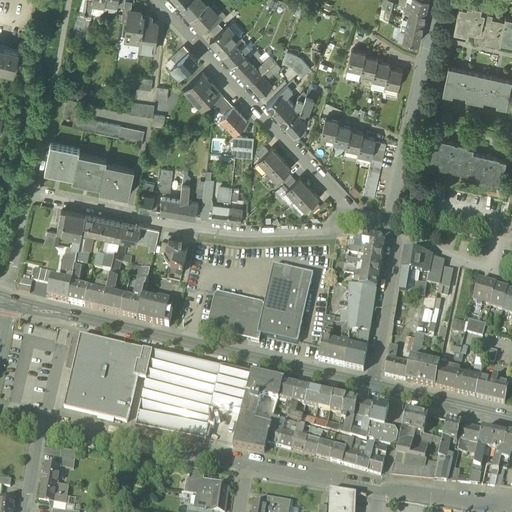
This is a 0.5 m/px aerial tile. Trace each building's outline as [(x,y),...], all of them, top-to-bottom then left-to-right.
[(122,20),(128,21),(129,9),(131,9),(132,1),(124,0),(124,6),(122,20)] [(188,0),(180,7),(190,18),(206,3),(207,2),(204,0),(188,0)] [(411,0),(410,6),(426,10),(428,0),(411,0)] [(511,13),(506,12),(505,17),(492,14),(493,10),(481,8),(482,3),(473,1),(472,3),(467,2),(467,3),(460,2),(455,24),(456,25),(462,26),(461,29),(468,30),(470,24),(476,25),(475,33),(481,34),(480,37),(495,41),(496,37),(501,38),(502,35),(508,36),(507,39),(511,40),(511,13)] [(216,14),(206,3),(190,18),(200,29),(204,26),(216,15),(216,14)] [(424,21),(426,10),(410,6),(408,17),(424,21)] [(126,37),(141,39),(144,15),(141,14),(141,13),(139,10),(131,9),(129,9),(128,21),(126,37)] [(204,26),(209,31),(219,22),(224,18),(219,12),(216,14),(216,15),(204,26)] [(150,16),(144,15),(141,39),(140,47),(155,49),(158,25),(155,21),(151,21),(152,17),(150,16)] [(421,31),(424,21),(408,17),(405,28),(421,31)] [(223,28),(219,22),(209,31),(214,36),(223,28)] [(210,40),(223,54),(235,43),(240,39),(227,24),(223,28),(214,36),(210,40)] [(419,43),(421,31),(405,28),(403,39),(419,43)] [(240,39),(235,43),(239,47),(245,42),(241,38),(240,39)] [(223,54),(232,64),(244,53),(239,47),(235,43),(223,54)] [(20,50),(0,44),(0,67),(15,72),(20,50)] [(184,45),(171,57),(176,62),(189,50),(184,45)] [(348,67),(361,70),(365,55),(365,52),(352,49),(348,67)] [(198,60),(189,50),(176,62),(171,67),(179,77),(198,60)] [(293,66),(301,76),(310,68),(298,55),(287,51),(284,58),(282,62),(293,66)] [(232,64),(240,73),(252,62),(244,53),(232,64)] [(258,68),(261,72),(274,60),(270,55),(259,65),(261,66),(258,68)] [(360,73),(373,76),(377,60),(377,58),(365,55),(361,70),(360,73)] [(171,67),(176,62),(171,57),(166,62),(171,67)] [(276,63),(274,60),(261,72),(260,73),(261,75),(265,73),(276,63)] [(373,76),(373,79),(386,82),(389,66),(390,63),(377,60),(373,76)] [(240,73),(249,83),(260,73),(261,72),(258,68),(252,62),(240,73)] [(402,69),(389,66),(386,82),(385,85),(398,88),(402,69)] [(467,96),(475,98),(480,73),(449,66),(444,91),(452,93),(451,95),(452,96),(453,93),(462,95),(463,92),(466,93),(466,96),(465,99),(466,99),(467,96)] [(198,101),(203,107),(211,100),(219,92),(220,91),(202,72),(184,88),(185,89),(187,87),(192,93),(191,94),(197,102),(198,101)] [(261,75),(260,73),(249,83),(260,95),(261,94),(270,86),(271,85),(261,75)] [(511,80),(480,73),(475,98),(482,100),(482,102),(483,103),(483,100),(484,97),(488,98),(487,101),(496,103),(496,105),(497,106),(498,103),(506,105),(511,80)] [(135,87),(152,89),(153,78),(136,76),(135,87)] [(288,84),(292,88),(297,83),(293,79),(288,84)] [(385,85),(386,82),(373,79),(371,87),(384,90),(385,85)] [(267,103),(285,123),(301,109),(305,99),(299,96),(298,98),(294,106),(286,96),(293,89),(292,88),(288,84),(267,103)] [(156,97),(169,99),(170,88),(157,86),(156,97)] [(261,94),(265,98),(271,92),(274,90),(270,86),(261,94)] [(307,93),(305,99),(301,109),(285,123),(294,133),(302,126),(308,121),(302,115),(307,111),(308,111),(316,92),(308,89),(307,93)] [(211,100),(215,105),(224,97),(219,92),(211,100)] [(64,113),(75,115),(75,114),(79,100),(67,96),(64,113)] [(215,105),(219,108),(227,100),(224,97),(215,105)] [(232,106),(227,100),(219,108),(224,114),(232,106)] [(131,113),(153,116),(155,105),(133,102),(131,113)] [(221,117),(235,132),(247,120),(233,105),(232,106),(224,114),(221,117)] [(72,126),(95,131),(98,119),(75,114),(75,115),(72,126)] [(165,117),(153,116),(152,125),(164,127),(165,117)] [(321,136),(334,139),(338,123),(339,120),(325,117),(321,136)] [(95,131),(119,136),(121,124),(98,119),(95,131)] [(351,126),(338,123),(334,139),(334,142),(347,145),(350,129),(351,126)] [(145,130),(121,124),(119,136),(142,141),(145,130)] [(294,133),(299,138),(307,131),(302,126),(294,133)] [(363,132),(350,129),(347,145),(346,148),(359,151),(362,135),(363,132)] [(231,155),(252,157),(253,137),(233,135),(231,155)] [(376,138),(362,135),(359,151),(358,154),(372,157),(372,153),(374,147),(375,141),(376,138)] [(460,167),(468,169),(472,152),(473,149),(466,147),(467,145),(433,137),(429,157),(440,159),(439,161),(451,164),(450,170),(459,172),(460,167)] [(375,141),(374,147),(385,149),(386,143),(375,141)] [(45,170),(74,176),(79,152),(79,149),(51,143),(45,170)] [(256,153),(260,157),(268,150),(264,145),(256,153)] [(258,159),(268,170),(281,157),(271,147),(268,150),(260,157),(258,159)] [(383,155),(385,149),(374,147),(372,153),(383,155)] [(73,180),(101,186),(106,162),(107,158),(79,152),(74,176),(73,180)] [(499,158),(472,152),(468,169),(467,174),(467,175),(478,177),(477,182),(486,184),(487,179),(492,180),(491,185),(492,185),(493,180),(502,182),(506,161),(499,160),(499,158)] [(382,161),(383,155),(372,153),(372,157),(371,158),(382,161)] [(291,168),(281,157),(268,170),(278,181),(280,179),(288,171),(291,168)] [(440,159),(429,157),(427,165),(450,170),(451,164),(439,161),(440,159)] [(381,167),(382,161),(371,158),(370,164),(381,167)] [(135,168),(106,162),(101,186),(100,190),(129,196),(135,168)] [(379,173),(381,167),(370,164),(369,170),(379,173)] [(159,192),(170,194),(173,170),(162,168),(159,192)] [(378,178),(379,173),(369,170),(367,176),(378,178)] [(280,179),(284,183),(292,175),(288,171),(280,179)] [(296,180),(292,175),(284,183),(288,188),(296,180)] [(286,189),(296,200),(309,187),(300,176),(296,180),(288,188),(286,189)] [(377,184),(378,178),(367,176),(366,182),(377,184)] [(208,219),(211,220),(213,203),(212,198),(214,179),(205,178),(205,180),(212,181),(212,187),(209,186),(208,197),(210,197),(208,219)] [(139,207),(151,210),(154,194),(152,194),(155,182),(145,180),(139,207)] [(200,218),(208,219),(210,197),(208,197),(209,186),(212,187),(212,181),(205,180),(200,218)] [(375,190),(377,184),(366,182),(365,188),(375,190)] [(420,195),(427,197),(429,185),(422,183),(420,195)] [(211,220),(227,222),(229,208),(232,187),(220,186),(218,203),(213,203),(211,220)] [(319,197),(309,187),(296,200),(306,210),(308,208),(316,201),(319,197)] [(374,196),(375,190),(365,188),(363,194),(374,196)] [(160,211),(178,214),(180,200),(162,197),(160,211)] [(198,203),(183,200),(180,200),(178,214),(196,217),(198,203)] [(308,208),(312,213),(320,205),(316,201),(308,208)] [(232,208),(229,208),(227,222),(235,223),(237,209),(232,208)] [(81,237),(82,230),(85,214),(66,210),(66,211),(62,210),(58,231),(62,231),(62,233),(74,236),(81,237)] [(94,232),(100,234),(104,218),(85,214),(82,230),(85,230),(85,233),(86,233),(84,245),(90,247),(94,232)] [(104,234),(114,237),(119,238),(119,237),(122,223),(107,219),(104,234)] [(122,223),(119,237),(122,238),(137,241),(137,238),(140,226),(122,223)] [(137,238),(156,242),(159,230),(140,226),(137,238)] [(44,242),(55,245),(58,233),(48,231),(44,242)] [(78,249),(81,237),(74,236),(72,248),(78,249)] [(116,253),(119,238),(114,237),(114,240),(110,239),(106,257),(106,258),(114,260),(116,253)] [(125,242),(122,238),(119,237),(119,238),(116,253),(122,254),(125,242)] [(355,249),(362,250),(364,238),(357,238),(355,249)] [(362,250),(366,251),(382,254),(384,244),(381,240),(369,238),(364,238),(362,250)] [(170,270),(182,273),(186,255),(188,249),(187,249),(180,248),(182,242),(168,239),(168,243),(164,257),(164,259),(172,261),(170,270)] [(159,255),(164,257),(168,243),(162,242),(159,255)] [(186,255),(192,257),(194,247),(188,245),(187,249),(188,249),(186,255)] [(66,255),(77,258),(78,251),(78,249),(72,248),(68,247),(66,255)] [(95,254),(78,251),(77,258),(76,259),(84,261),(93,263),(95,254)] [(380,266),(382,254),(366,251),(365,256),(364,261),(362,261),(361,263),(380,266)] [(405,252),(402,271),(410,272),(409,275),(412,275),(412,272),(429,275),(432,258),(422,255),(405,252)] [(121,265),(123,257),(124,254),(122,254),(116,253),(114,260),(113,263),(121,265)] [(47,299),(68,303),(71,287),(75,269),(75,265),(76,259),(77,258),(66,255),(62,277),(68,278),(67,283),(52,279),(47,299)] [(94,269),(103,271),(106,258),(106,257),(96,255),(94,269)] [(132,259),(123,257),(121,265),(130,267),(132,259)] [(106,258),(103,271),(111,272),(113,263),(114,260),(106,258)] [(427,284),(439,286),(442,272),(443,269),(444,263),(432,258),(429,275),(427,284)] [(172,261),(164,259),(164,262),(169,270),(170,270),(172,261)] [(117,280),(121,265),(113,263),(111,272),(110,278),(117,280)] [(378,279),(380,266),(361,263),(361,265),(363,266),(362,276),(378,279)] [(280,311),(264,307),(257,335),(258,335),(297,344),(313,275),(273,266),(269,286),(284,290),(280,311)] [(130,276),(140,279),(142,270),(132,267),(130,276)] [(50,284),(53,273),(35,269),(32,280),(50,284)] [(75,269),(71,287),(78,288),(82,270),(75,269)] [(139,283),(147,285),(149,276),(150,271),(142,270),(140,279),(139,283)] [(110,278),(111,272),(103,271),(101,279),(109,281),(110,278)] [(402,271),(400,284),(407,285),(409,275),(410,272),(402,271)] [(439,287),(444,288),(449,289),(452,274),(442,272),(439,286),(439,287)] [(376,292),(378,279),(362,276),(356,275),(355,280),(361,281),(360,285),(357,285),(357,289),(359,289),(376,292)] [(107,291),(106,295),(110,296),(111,293),(114,294),(117,280),(110,278),(109,281),(108,287),(107,291)] [(32,282),(20,280),(18,291),(30,294),(32,282)] [(473,303),(490,308),(496,288),(496,287),(478,282),(473,303)] [(137,299),(137,302),(141,303),(142,299),(144,290),(146,290),(147,285),(139,283),(135,298),(137,299)] [(412,295),(424,297),(427,285),(414,283),(412,295)] [(96,284),(95,287),(102,288),(101,294),(104,294),(105,291),(107,291),(108,287),(96,284)] [(406,294),(407,285),(400,284),(398,293),(406,294)] [(269,286),(264,307),(280,311),(284,290),(269,286)] [(341,286),(340,320),(342,320),(342,324),(348,325),(349,287),(348,287),(342,286),(343,286),(341,286)] [(68,303),(82,307),(86,290),(78,288),(71,287),(68,303)] [(103,311),(106,295),(104,294),(101,294),(102,288),(95,287),(94,292),(89,291),(85,307),(103,311)] [(359,289),(357,289),(349,287),(348,325),(348,328),(349,332),(369,333),(376,292),(359,289)] [(490,309),(502,312),(508,293),(508,292),(496,288),(490,308),(490,309)] [(502,313),(511,316),(511,294),(508,293),(502,312),(502,313)] [(103,311),(121,316),(125,299),(110,296),(106,295),(103,311)] [(257,339),(258,335),(257,335),(264,307),(217,296),(210,328),(257,339)] [(137,319),(141,303),(137,302),(125,299),(121,316),(137,319)] [(157,303),(142,299),(141,303),(137,319),(169,327),(172,311),(168,310),(170,303),(158,300),(157,303)] [(428,324),(431,312),(423,310),(421,322),(428,324)] [(452,331),(463,334),(466,324),(454,321),(452,331)] [(333,327),(333,324),(324,322),(322,341),(323,341),(327,342),(327,338),(332,335),(333,327)] [(486,325),(480,323),(479,328),(477,336),(482,337),(486,325)] [(477,336),(479,328),(468,325),(466,333),(477,336)] [(447,329),(441,328),(438,340),(444,341),(447,329)] [(349,348),(366,351),(369,333),(349,332),(349,337),(349,348)] [(319,361),(345,368),(349,348),(349,337),(345,335),(343,335),(340,345),(336,344),(327,342),(323,341),(319,361)] [(416,335),(415,341),(411,355),(411,359),(419,361),(422,348),(424,337),(416,335)] [(127,423),(137,379),(144,351),(80,336),(72,373),(72,374),(64,408),(127,423)] [(403,354),(411,355),(415,341),(407,339),(403,354)] [(389,347),(387,362),(400,365),(401,362),(395,360),(398,348),(389,347)] [(450,353),(454,354),(460,355),(462,349),(451,347),(450,353)] [(345,368),(363,372),(366,351),(349,348),(345,368)] [(476,359),(483,361),(485,349),(480,348),(476,359)] [(483,361),(488,362),(491,351),(485,349),(483,361)] [(153,353),(144,351),(137,379),(146,381),(153,353)] [(497,352),(491,351),(488,362),(494,364),(497,352)] [(146,381),(139,412),(208,426),(222,369),(153,353),(146,381)] [(411,355),(403,354),(401,362),(400,365),(409,367),(411,359),(411,355)] [(463,356),(460,355),(454,354),(451,368),(460,370),(463,356)] [(406,382),(434,388),(438,370),(439,366),(424,362),(419,361),(411,359),(409,367),(406,382)] [(406,382),(409,367),(400,365),(387,362),(385,377),(406,382)] [(459,375),(460,370),(451,368),(439,366),(438,370),(459,375)] [(474,367),(472,378),(480,379),(482,369),(474,367)] [(252,376),(222,369),(208,426),(204,441),(205,441),(208,427),(213,428),(214,422),(209,421),(213,407),(241,415),(252,376)] [(434,388),(455,393),(459,375),(438,370),(434,388)] [(455,393),(475,398),(480,379),(472,378),(459,375),(455,393)] [(259,400),(263,398),(267,380),(252,376),(241,415),(240,421),(249,423),(254,405),(258,406),(259,400)] [(475,398),(488,401),(493,383),(492,382),(480,379),(475,398)] [(275,382),(267,380),(263,398),(270,400),(275,382)] [(270,400),(277,402),(278,400),(283,383),(284,384),(284,383),(275,382),(270,400)] [(287,402),(292,403),(296,387),(284,384),(283,383),(278,400),(287,402)] [(497,384),(493,383),(488,401),(505,405),(509,388),(509,386),(497,384)] [(298,404),(305,406),(309,390),(296,387),(292,403),(298,404)] [(305,406),(318,409),(321,392),(309,390),(305,406)] [(318,409),(330,412),(334,395),(321,392),(318,409)] [(346,398),(334,395),(330,412),(342,415),(346,398)] [(353,417),(354,417),(358,401),(346,398),(342,415),(348,416),(353,417)] [(270,429),(273,418),(277,402),(270,400),(268,410),(266,410),(262,427),(270,429)] [(365,419),(370,420),(374,405),(361,402),(357,422),(362,423),(363,424),(365,419)] [(295,415),(298,404),(292,403),(290,409),(288,416),(287,419),(293,420),(295,415)] [(249,423),(253,424),(258,406),(254,405),(249,423)] [(388,408),(374,405),(370,420),(370,423),(368,431),(372,432),(374,424),(384,427),(388,408)] [(204,441),(208,426),(139,412),(136,427),(204,441)] [(405,466),(424,468),(425,461),(428,446),(406,441),(408,434),(406,433),(406,431),(423,435),(428,417),(406,412),(397,453),(407,455),(405,466)] [(303,415),(303,417),(301,423),(314,426),(315,419),(303,415)] [(347,419),(344,427),(342,434),(350,436),(351,430),(354,417),(353,417),(348,416),(347,419)] [(273,418),(270,429),(271,429),(277,430),(278,424),(279,420),(273,418)] [(327,423),(315,419),(314,426),(326,429),(327,423)] [(362,423),(360,432),(367,434),(368,431),(370,423),(370,420),(365,419),(363,424),(362,423)] [(233,447),(265,453),(267,443),(271,429),(270,429),(262,427),(253,424),(249,423),(240,421),(233,447)] [(283,432),(286,433),(288,427),(294,429),(296,424),(286,421),(286,422),(285,425),(283,432)] [(438,459),(452,462),(454,456),(447,455),(451,441),(457,443),(461,425),(447,422),(438,459)] [(339,426),(327,423),(326,429),(338,433),(339,426)] [(374,443),(390,447),(396,444),(398,434),(395,429),(384,427),(374,424),(372,432),(368,431),(367,434),(366,441),(367,441),(367,439),(372,440),(374,443)] [(297,430),(295,435),(302,437),(305,427),(298,425),(297,430)] [(469,443),(479,445),(482,430),(464,426),(458,451),(459,451),(467,453),(468,448),(469,443)] [(310,428),(309,433),(312,434),(317,436),(322,437),(323,432),(310,428)] [(283,432),(279,431),(277,430),(271,429),(267,443),(279,446),(283,432)] [(350,436),(366,441),(367,434),(360,432),(351,430),(350,436)] [(485,449),(490,450),(494,433),(482,430),(479,445),(476,455),(474,467),(481,468),(485,449)] [(433,437),(423,435),(406,431),(406,433),(408,434),(406,441),(428,446),(431,447),(433,437)] [(279,446),(291,450),(295,435),(286,433),(283,432),(279,446)] [(490,450),(497,452),(503,453),(503,451),(507,435),(494,433),(490,450)] [(304,454),(304,453),(308,439),(302,437),(295,435),(291,450),(304,454)] [(336,435),(333,446),(339,448),(340,442),(341,437),(336,435)] [(511,436),(507,435),(503,451),(511,453),(511,452),(511,436)] [(304,453),(317,457),(320,443),(315,441),(311,440),(308,439),(304,453)] [(329,461),(333,446),(328,445),(320,443),(317,457),(329,461)] [(469,443),(468,448),(471,449),(470,454),(476,455),(479,445),(469,443)] [(366,455),(371,457),(374,446),(368,444),(367,450),(366,455)] [(329,461),(342,464),(346,450),(339,448),(333,446),(329,461)] [(387,449),(374,446),(371,457),(379,459),(381,454),(386,455),(387,449)] [(60,457),(75,460),(76,452),(62,450),(60,457)] [(342,464),(355,468),(359,453),(357,453),(351,451),(346,450),(342,464)] [(455,450),(454,456),(452,462),(450,470),(455,470),(459,451),(458,451),(455,450)] [(507,471),(511,453),(503,451),(503,453),(499,469),(505,470),(507,471)] [(499,469),(503,453),(497,452),(497,454),(495,454),(492,471),(498,473),(499,469)] [(355,468),(368,472),(371,457),(366,455),(359,453),(355,468)] [(407,455),(397,453),(394,464),(405,466),(407,455)] [(75,460),(60,457),(59,467),(60,467),(73,470),(75,460)] [(379,459),(371,457),(368,472),(381,475),(384,461),(379,459)] [(434,480),(448,482),(450,470),(452,462),(438,459),(437,463),(436,469),(434,480)] [(437,463),(425,461),(424,468),(436,469),(437,463)] [(391,476),(434,480),(436,469),(424,468),(405,466),(394,464),(391,476)] [(45,465),(42,483),(57,485),(60,467),(59,467),(45,465)] [(196,496),(213,499),(215,486),(216,487),(216,482),(203,480),(205,472),(188,469),(186,477),(184,477),(184,479),(186,479),(188,480),(186,494),(196,496)] [(498,473),(497,478),(490,476),(490,486),(495,486),(501,487),(505,470),(499,469),(498,473)] [(448,482),(457,483),(460,471),(455,470),(450,470),(448,482)] [(470,484),(479,485),(481,475),(480,474),(472,472),(470,484)] [(0,485),(1,486),(10,487),(11,480),(0,478),(0,485)] [(53,503),(54,503),(57,485),(42,483),(39,501),(53,503)] [(69,487),(57,485),(54,503),(53,503),(53,509),(52,510),(65,511),(68,498),(67,498),(69,487)] [(215,486),(213,499),(226,501),(227,501),(228,488),(216,487),(215,486)] [(330,491),(328,511),(355,511),(356,495),(330,491)] [(195,502),(212,505),(213,499),(196,496),(195,502)] [(0,498),(0,511),(13,511),(15,501),(0,498)] [(73,511),(76,499),(68,498),(65,511),(67,511),(73,511)] [(267,498),(266,504),(267,504),(265,511),(286,511),(288,503),(291,503),(291,502),(267,498)] [(216,511),(224,511),(226,501),(213,499),(212,505),(211,511),(216,511)] [(251,511),(265,511),(267,504),(266,504),(261,503),(254,502),(251,511)]
